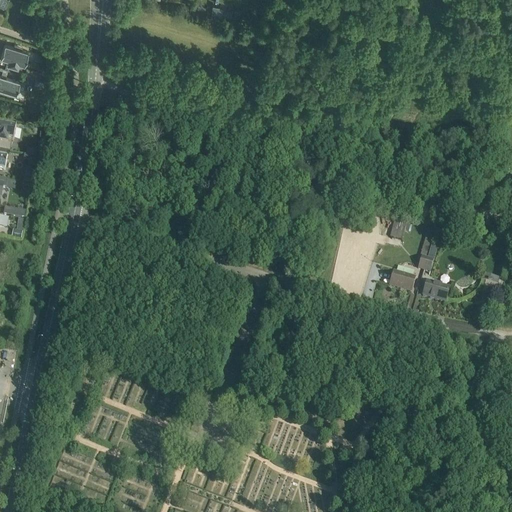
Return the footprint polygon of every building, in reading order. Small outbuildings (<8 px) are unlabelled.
[(0,0),(0,6),(4,8),(8,0),(0,0)] [(233,15),(212,11),(210,18),(232,22),(233,15)] [(247,35),(259,39),(262,28),(251,24),(247,35)] [(14,47),(5,44),(1,56),(9,59),(8,63),(7,69),(20,73),(23,63),(25,64),(29,51),(22,49),(22,47),(15,44),(14,47)] [(17,93),(20,81),(0,75),(0,90),(7,92),(7,90),(17,93)] [(34,84),(36,78),(24,75),(23,80),(34,84)] [(13,145),(16,128),(9,127),(9,124),(1,123),(1,125),(0,125),(0,150),(10,152),(11,145),(13,145)] [(25,155),(36,156),(37,150),(26,148),(25,155)] [(26,219),(27,212),(4,208),(3,215),(26,219)] [(402,241),(404,232),(405,228),(406,225),(396,222),(392,238),(402,241)] [(428,230),(425,240),(432,242),(434,232),(428,230)] [(431,246),(427,258),(424,271),(430,272),(437,248),(431,246)] [(424,271),(427,258),(421,255),(417,269),(424,271)] [(411,293),(412,292),(415,279),(393,272),(389,286),(411,293)] [(480,280),(480,281),(497,285),(498,279),(483,275),(481,280),(480,280)] [(422,296),(445,303),(449,288),(427,282),(422,296)] [(198,433),(201,425),(207,409),(200,407),(191,431),(198,433)]
